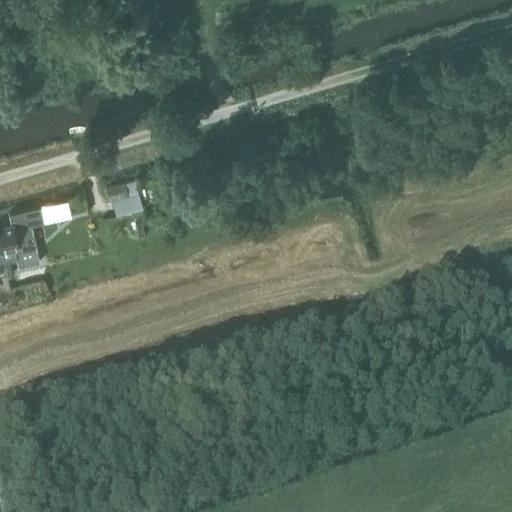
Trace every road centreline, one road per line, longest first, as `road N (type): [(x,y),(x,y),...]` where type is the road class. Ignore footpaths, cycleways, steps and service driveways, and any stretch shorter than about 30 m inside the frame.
road 1 (track): [(511,218),(363,277),(251,289),(0,371)]
road 2 (track): [(511,28),(252,104)]
road 3 (unclassified): [(252,104),(0,180)]
